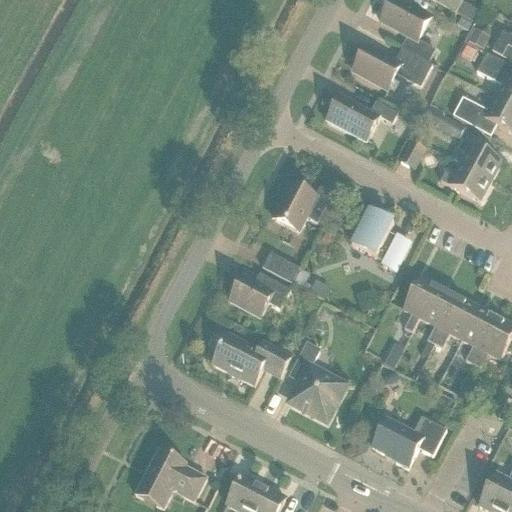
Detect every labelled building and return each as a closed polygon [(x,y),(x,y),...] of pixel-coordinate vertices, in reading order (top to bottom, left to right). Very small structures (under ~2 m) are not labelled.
[(474,25),(480,14),(454,0),(429,0),(455,15),(474,25)] [(428,64),(434,53),(418,44),(429,22),(392,2),(380,25),(407,39),(402,50),(428,64)] [(457,27),(468,33),(472,25),(466,22),(461,20),(457,27)] [(483,52),(490,39),(474,31),(467,44),(483,52)] [(501,36),(492,54),(498,57),(499,58),(511,64),(511,39),(511,41),(509,40),(505,38),(501,36)] [(394,66),(366,51),(353,74),(388,93),(396,77),(419,90),(431,67),(402,51),(394,66)] [(480,67),(476,74),(487,80),(502,88),(495,101),(511,109),(511,83),(511,80),(511,69),(505,66),(500,63),(497,61),(491,58),(486,56),(484,60),(480,67)] [(425,90),(435,95),(446,72),(436,67),(425,90)] [(370,115),(340,99),(326,124),(366,146),(379,120),(392,127),(398,116),(376,104),(370,115)] [(462,100),(452,119),(483,135),(489,124),(511,136),(511,109),(495,101),(488,114),(473,106),(462,100)] [(467,131),(444,118),(437,131),(460,143),(467,131)] [(415,172),(426,151),(410,143),(399,164),(415,172)] [(459,168),(491,184),(502,164),(470,147),(461,143),(457,151),(466,156),(459,168)] [(480,205),(491,184),(459,168),(453,180),(444,175),(440,184),(449,188),(448,189),(480,205)] [(315,199),(292,188),(274,222),(297,234),(305,220),(317,226),(333,196),(320,189),(315,199)] [(396,242),(388,237),(393,226),(369,213),(351,247),(384,264),(382,268),(395,275),(410,246),(397,239),(396,242)] [(291,286),(299,271),(270,256),(262,271),(291,286)] [(291,293),(259,276),(253,287),(242,281),(230,304),(261,321),(268,307),(280,313),(291,293)] [(412,336),(419,321),(436,288),(421,280),(403,313),(411,317),(404,332),(412,336)] [(435,348),(460,301),(436,288),(419,321),(434,329),(427,344),(435,348)] [(464,344),(481,312),(460,301),(435,348),(442,352),(450,337),(464,344)] [(474,368),(498,321),(481,312),(464,344),(473,349),(465,364),(474,368)] [(511,328),(498,321),(474,368),(480,372),(488,357),(500,363),(511,340),(511,328)] [(259,354),(228,338),(212,367),(254,389),(262,373),(279,382),(291,360),(264,346),(259,354)] [(327,425),(346,390),(311,371),(320,354),(307,347),(291,377),(303,383),(291,406),(327,425)] [(389,357),(384,367),(393,371),(398,361),(389,357)] [(462,388),(457,398),(475,407),(480,398),(462,388)] [(432,459),(446,433),(422,420),(413,436),(386,422),(371,450),(396,463),(395,465),(408,472),(418,452),(432,459)] [(194,506),(207,482),(185,471),(186,468),(158,453),(135,498),(162,511),(163,511),(173,494),(194,506)] [(484,511),(501,511),(511,491),(511,473),(508,482),(496,476),(479,509),(484,511)] [(279,511),(285,501),(242,479),(227,507),(237,511),(279,511)] [(511,511),(511,491),(501,511),(511,511)]
